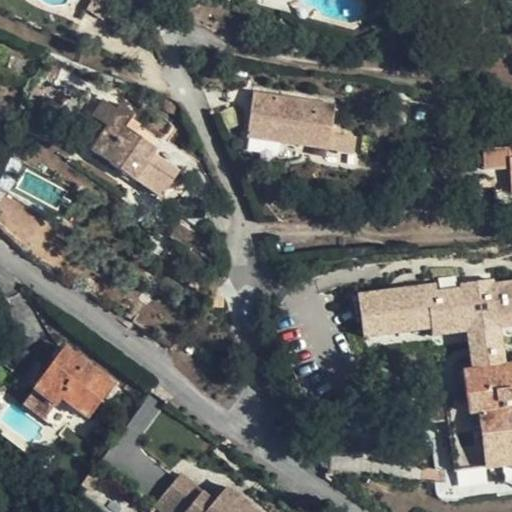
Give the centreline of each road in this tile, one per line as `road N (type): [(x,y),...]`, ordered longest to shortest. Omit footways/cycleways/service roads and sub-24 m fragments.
road 1 (residential): [(240,434),(254,415),(255,373),(243,234),(149,18)]
road 2 (residential): [(0,244),(240,434)]
road 3 (residential): [(240,434),(349,511)]
